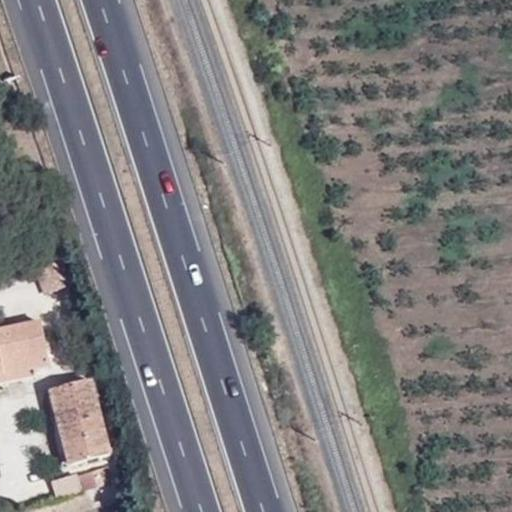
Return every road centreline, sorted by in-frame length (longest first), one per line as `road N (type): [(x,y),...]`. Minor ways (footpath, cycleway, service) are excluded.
road 1 (motorway): [(264,511),(99,0)]
road 2 (motorway): [(40,0),(202,511)]
